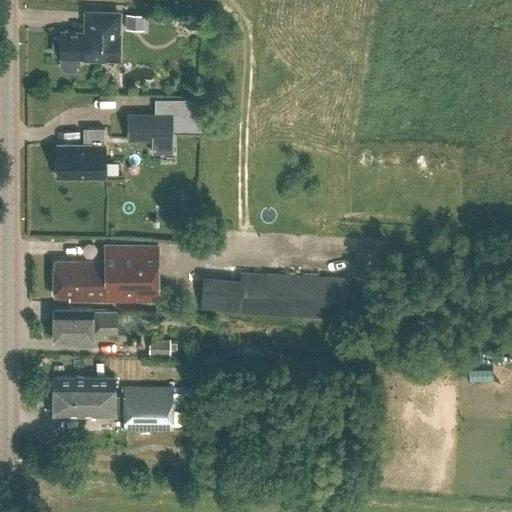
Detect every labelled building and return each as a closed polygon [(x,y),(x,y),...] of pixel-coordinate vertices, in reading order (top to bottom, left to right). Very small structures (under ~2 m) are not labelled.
[(119,12),(91,10),(90,26),(91,26),(91,31),(60,30),(60,36),(54,36),(53,53),(59,53),(59,57),(61,57),(61,65),(65,70),(74,71),(79,66),(79,58),(119,59),(120,35),(119,35),(119,12)] [(173,114),(129,115),(129,141),(173,141),(173,114)] [(105,177),(105,127),(84,127),(84,143),(58,143),(58,177),(105,177)] [(159,300),(158,244),(105,244),(105,260),(54,261),(55,296),(70,296),(70,301),(159,300)] [(201,308),(345,317),(348,278),(246,271),(245,283),(203,280),(201,308)] [(92,307),(54,307),(54,340),(93,340),(93,333),(117,333),(117,311),(92,311),(92,307)] [(171,339),(150,339),(150,353),(171,353),(171,339)] [(114,374),(53,374),(53,413),(114,413),(114,374)] [(173,386),(124,386),(124,428),(173,429),(174,422),(191,423),(191,391),(173,391),(173,386)]
